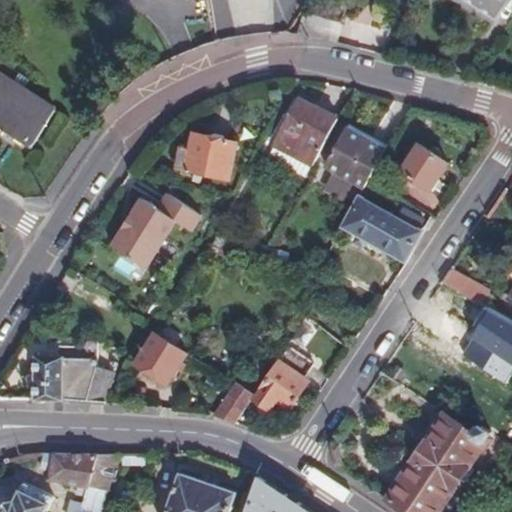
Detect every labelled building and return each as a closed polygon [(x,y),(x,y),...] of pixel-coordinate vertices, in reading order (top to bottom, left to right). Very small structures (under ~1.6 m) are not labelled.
[(511,0),(472,0),(500,18),(511,0)] [(56,110),(0,73),(0,125),(33,147),(56,110)] [(280,141),(316,163),(340,122),(302,101),(280,141)] [(365,189),(370,181),(386,151),(347,130),(326,167),(365,189)] [(232,181),(239,144),(195,137),(188,173),(232,181)] [(451,166),(422,147),(404,175),(433,193),(451,166)] [(361,196),(342,228),(408,265),(413,254),(429,224),(405,211),(400,218),(361,196)] [(158,210),(141,200),(112,247),(148,269),(176,223),(192,232),(201,218),(166,197),(158,210)] [(453,271),(444,284),(488,309),(493,300),(488,297),(490,292),(453,271)] [(471,342),(474,344),(465,357),(508,385),(511,379),(511,321),(490,310),(478,328),(479,330),(471,342)] [(190,353),(158,334),(137,367),(170,386),(190,353)] [(281,362),(257,397),(255,399),(272,411),(281,401),(292,408),(309,383),(305,379),(317,365),(292,346),(281,362)] [(37,357),(36,400),(109,405),(115,374),(99,369),(99,361),(37,357)] [(237,383),(214,417),(237,425),(255,399),(257,397),(237,383)] [(389,501),(404,511),(440,511),(462,480),(492,436),(480,428),(475,436),(447,418),(422,453),(389,501)] [(98,455),(88,490),(83,505),(81,511),(102,511),(118,454),(98,455)] [(144,454),(124,454),(124,465),(133,465),(134,461),(144,461),(144,454)] [(98,455),(45,455),(41,468),(51,472),(48,479),(88,490),(98,455)] [(229,511),(236,492),(183,474),(169,511),(229,511)] [(313,511),(261,477),(247,511),(313,511)] [(47,511),(53,499),(23,486),(14,506),(2,508),(0,511),(47,511)] [(68,511),(81,511),(83,505),(72,502),(68,511)]
